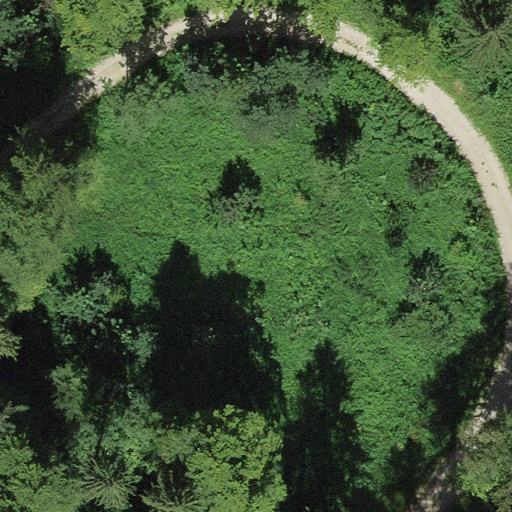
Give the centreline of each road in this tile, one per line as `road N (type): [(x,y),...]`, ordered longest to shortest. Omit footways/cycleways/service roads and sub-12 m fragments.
road 1 (track): [(0,171),(187,17),(322,23),(433,83),(511,201)]
road 2 (track): [(511,377),(473,463),(433,511)]
